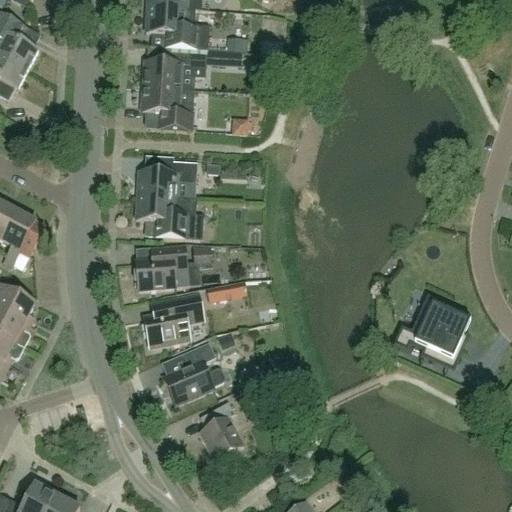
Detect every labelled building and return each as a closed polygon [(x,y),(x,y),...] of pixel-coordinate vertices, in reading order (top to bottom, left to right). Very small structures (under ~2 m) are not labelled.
[(145,0),(145,11),(187,14),(187,0),(145,0)] [(145,11),(144,37),(152,38),(151,52),(167,53),(171,53),(207,55),(208,30),(197,30),(195,26),(195,14),(187,14),(145,11)] [(0,59),(28,74),(38,55),(19,45),(26,32),(0,17),(0,59)] [(230,36),(215,36),(215,49),(230,49),(230,36)] [(252,56),(252,43),(238,42),(238,56),(252,56)] [(144,66),(143,92),(193,95),(194,81),(205,82),(206,58),(195,58),(170,56),(170,68),(147,67),(144,66)] [(218,57),(216,68),(242,72),(244,61),(218,57)] [(0,59),(0,84),(17,94),(28,74),(0,59)] [(511,98),(511,93),(511,83),(503,81),(500,95),(511,98)] [(143,92),(141,117),(145,117),(157,118),(156,133),(191,135),(191,130),(191,119),(193,95),(143,92)] [(236,140),(253,140),(254,123),(237,123),(236,140)] [(139,176),(137,201),(177,203),(196,204),(198,168),(174,166),(173,173),(173,178),(145,177),(139,176)] [(137,201),(136,225),(166,227),(166,231),(160,231),(159,242),(203,245),(204,220),(196,220),(197,204),(196,204),(177,203),(137,201)] [(0,207),(0,245),(0,246),(19,211),(11,207),(9,212),(0,207)] [(4,266),(13,270),(20,257),(29,262),(44,232),(35,228),(36,227),(23,220),(26,215),(19,211),(0,246),(12,252),(4,266)] [(185,251),(162,253),(152,254),(153,266),(136,268),(139,296),(176,293),(176,292),(188,291),(187,274),(185,251)] [(196,262),(196,271),(217,270),(216,262),(196,262)] [(60,275),(46,276),(47,289),(61,288),(60,275)] [(0,315),(29,330),(32,323),(28,321),(34,308),(0,290),(0,315)] [(212,308),(252,303),(251,293),(211,298),(212,308)] [(154,322),(145,324),(150,352),(190,345),(187,328),(204,325),(200,299),(152,308),(154,322)] [(470,341),(465,338),(471,326),(467,324),(469,319),(438,305),(430,323),(420,318),(412,336),(402,332),(394,349),(408,356),(410,350),(423,355),(421,361),(434,367),(438,359),(453,366),(458,353),(464,340),(470,342),(470,341)] [(29,330),(0,315),(0,339),(13,346),(23,351),(28,342),(27,339),(25,338),(29,330)] [(0,364),(9,369),(12,363),(14,364),(18,363),(23,351),(13,346),(0,339),(0,364)] [(217,373),(205,379),(201,369),(213,363),(207,348),(181,360),(187,371),(162,383),(174,411),(212,393),(211,392),(223,386),(223,385),(218,374),(217,373)] [(0,364),(0,384),(1,385),(9,369),(0,364)] [(260,413),(250,395),(235,403),(245,422),(260,413)] [(213,466),(243,451),(228,422),(233,419),(227,408),(199,423),(205,435),(198,438),(213,466)] [(11,505),(6,511),(50,511),(56,500),(33,488),(21,510),(11,505)] [(78,511),(56,500),(50,511),(78,511)]
